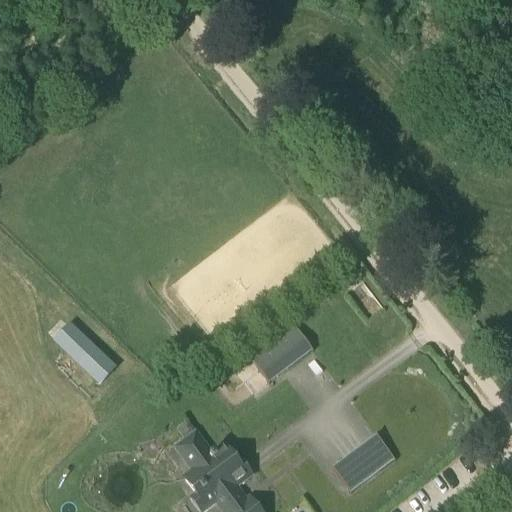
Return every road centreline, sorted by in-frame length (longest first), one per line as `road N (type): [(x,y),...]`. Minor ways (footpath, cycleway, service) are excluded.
road 1 (track): [(511,406),(185,0)]
road 2 (track): [(0,243),(147,384),(146,417),(108,448),(83,485),(101,511)]
